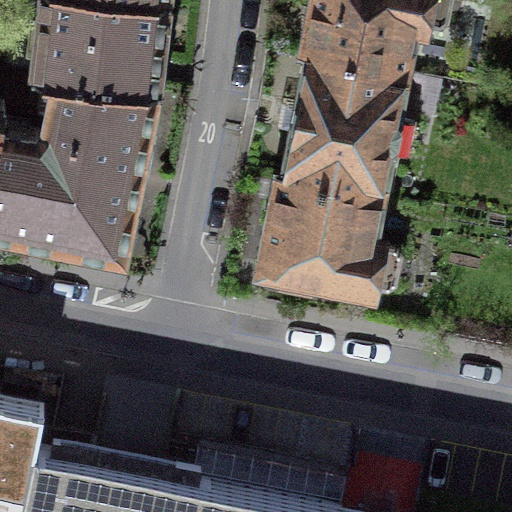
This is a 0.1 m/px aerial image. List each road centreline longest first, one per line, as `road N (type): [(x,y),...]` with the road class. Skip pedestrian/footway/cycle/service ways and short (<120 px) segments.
road 1 (residential): [(174,333),(511,400)]
road 2 (residential): [(235,0),(174,333)]
road 3 (residential): [(0,298),(174,333)]
